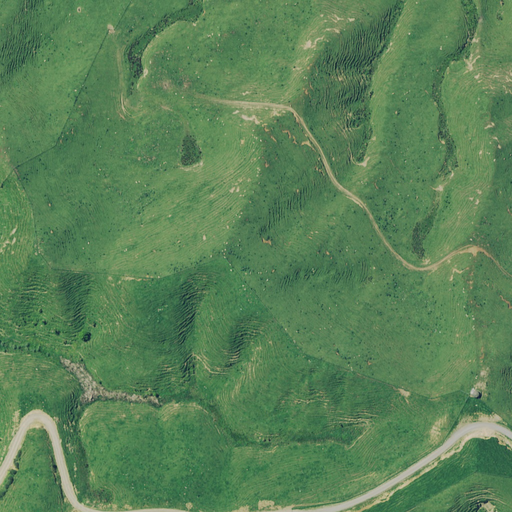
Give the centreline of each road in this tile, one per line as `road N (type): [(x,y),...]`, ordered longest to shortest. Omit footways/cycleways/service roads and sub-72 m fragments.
road 1 (track): [(309,507),(382,479),(470,420),(486,419),(511,435)]
road 2 (track): [(94,511),(61,489),(39,412),(23,417),(0,462)]
